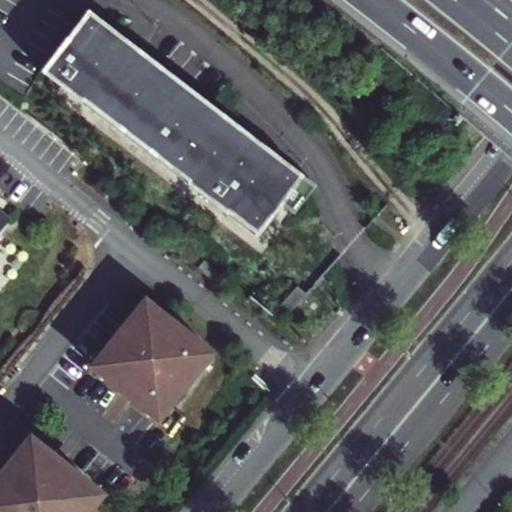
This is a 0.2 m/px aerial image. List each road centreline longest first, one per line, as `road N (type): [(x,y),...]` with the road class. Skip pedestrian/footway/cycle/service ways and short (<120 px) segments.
road 1 (tertiary): [(511,152),(219,511)]
road 2 (primary): [(511,260),(304,511)]
road 3 (primary): [(350,511),(511,315)]
road 4 (trunk): [(373,0),(511,112)]
